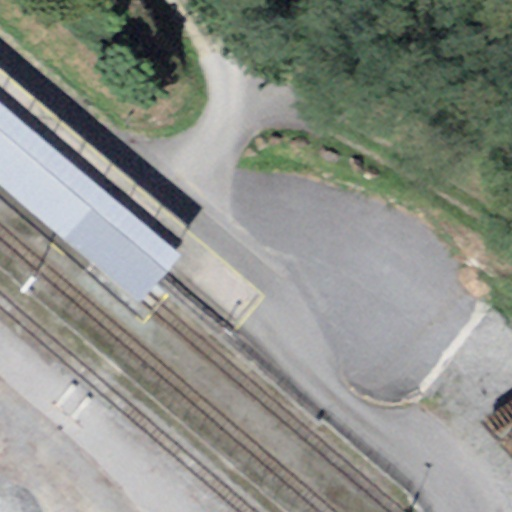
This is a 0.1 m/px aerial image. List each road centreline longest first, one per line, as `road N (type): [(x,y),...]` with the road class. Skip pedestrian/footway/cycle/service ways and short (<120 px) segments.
road 1 (track): [(511,222),(291,108),(238,106)]
road 2 (track): [(176,194),(238,106),(172,0)]
